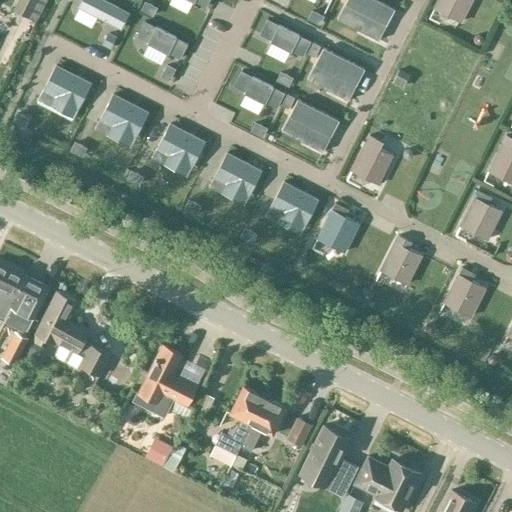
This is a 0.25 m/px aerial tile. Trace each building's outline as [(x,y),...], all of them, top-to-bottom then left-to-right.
[(18,0),(13,10),(27,16),(35,0),(18,0)] [(129,10),(106,0),(76,0),(73,5),(120,28),(129,10)] [(394,11),(372,0),(346,0),(336,20),(378,42),(394,11)] [(436,0),(432,8),(461,23),(472,0),(436,0)] [(188,40),(141,18),(133,35),(179,58),(188,40)] [(314,42),(267,20),(259,37),(306,59),(314,42)] [(364,71),(322,49),(306,79),(348,101),(364,71)] [(72,118),(91,84),(55,65),(37,100),(72,118)] [(286,91),(240,69),(231,86),(278,109),(286,91)] [(130,146),(148,112),(113,94),(95,128),(130,146)] [(337,122),(296,100),(280,131),(321,152),(337,122)] [(186,176),(204,142),(168,123),(150,158),(186,176)] [(394,155),(383,149),(375,145),(379,139),(369,134),(366,141),(365,140),(350,170),(379,184),(394,155)] [(511,182),(511,136),(506,134),(503,140),(502,140),(487,170),(511,182)] [(243,205),(261,171),(226,152),(208,187),(243,205)] [(300,235),(318,200),(282,182),(264,216),(300,235)] [(488,240),(503,210),(489,203),(492,197),(478,189),(475,196),(474,195),(458,225),(488,240)] [(332,208),(316,238),(343,252),(359,222),(345,215),(349,209),(335,202),(331,208),(332,208)] [(399,234),(380,270),(407,284),(422,254),(409,248),(413,242),(399,234)] [(0,319),(4,321),(28,275),(21,272),(0,261),(0,319)] [(458,273),(443,302),(470,316),(485,286),(472,280),(475,273),(462,266),(458,273)] [(28,275),(4,321),(21,330),(26,332),(30,325),(50,286),(28,275)] [(56,289),(35,332),(57,343),(58,341),(60,343),(54,354),(76,367),(78,363),(100,375),(112,354),(90,342),(85,338),(89,331),(89,330),(87,329),(89,327),(77,321),(76,322),(68,318),(77,301),(56,289)] [(15,329),(1,355),(15,362),(29,336),(15,329)] [(32,340),(24,354),(39,361),(46,347),(32,340)] [(137,391),(133,400),(164,416),(168,408),(173,398),(186,404),(197,383),(174,372),(182,354),(161,343),(144,380),(138,392),(137,391)] [(216,443),(211,454),(231,464),(232,463),(237,453),(240,446),(251,424),(265,395),(243,384),(228,413),(240,419),(231,435),(222,431),(216,443)] [(203,393),(194,412),(206,417),(215,399),(203,393)] [(251,424),(240,446),(251,451),(262,430),(273,435),(287,407),(265,395),(251,424)] [(179,413),(170,430),(180,435),(188,417),(179,413)] [(297,416),(286,437),(302,444),(312,423),(297,416)] [(323,423),(298,472),(319,483),(344,496),(359,467),(340,458),(342,453),(345,454),(351,443),(347,441),(350,436),(323,423)] [(155,436),(144,456),(162,465),(172,445),(155,436)] [(176,442),(163,466),(174,472),(187,448),(176,442)] [(237,453),(232,463),(243,468),(248,458),(237,453)] [(375,495),(383,499),(401,507),(418,474),(393,461),(389,469),(369,459),(357,483),(376,493),(375,495)] [(451,489),(439,511),(471,511),(476,503),(451,489)] [(357,511),(363,501),(347,493),(338,511),(357,511)]
